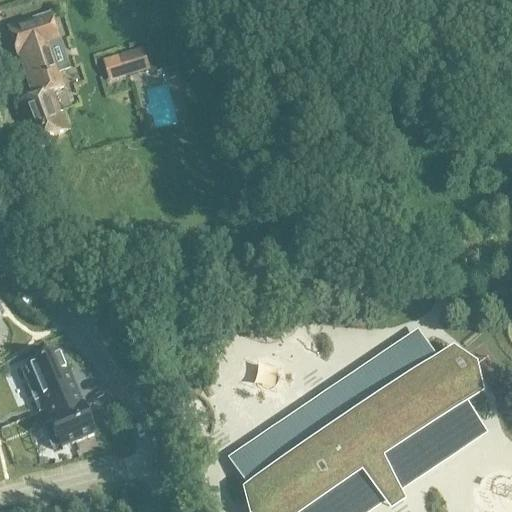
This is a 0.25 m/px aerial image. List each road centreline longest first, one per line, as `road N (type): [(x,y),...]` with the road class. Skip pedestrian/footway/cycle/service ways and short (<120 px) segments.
road 1 (unclassified): [(150,462),(116,376),(0,253)]
road 2 (residential): [(0,499),(150,462)]
